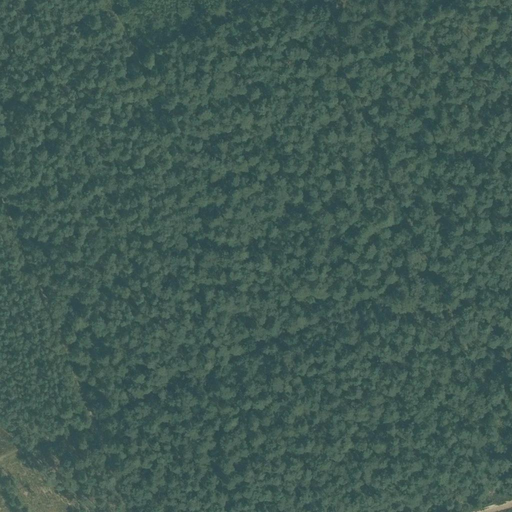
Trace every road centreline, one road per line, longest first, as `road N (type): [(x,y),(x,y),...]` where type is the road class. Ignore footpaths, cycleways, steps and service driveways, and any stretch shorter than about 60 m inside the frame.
road 1 (track): [(314,0),(511,465)]
road 2 (track): [(337,52),(456,0)]
